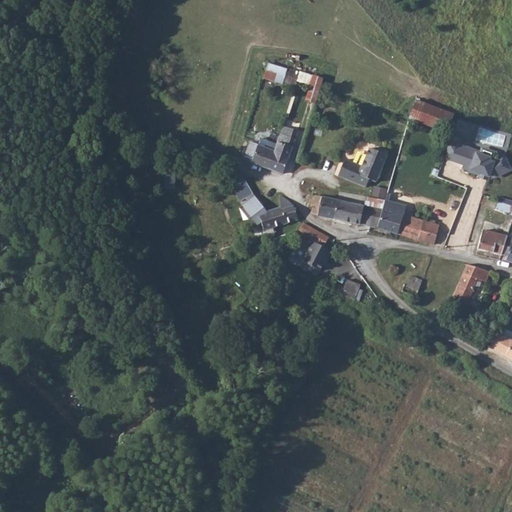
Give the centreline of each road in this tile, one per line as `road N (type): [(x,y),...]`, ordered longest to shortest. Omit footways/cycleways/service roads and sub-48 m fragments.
road 1 (track): [(364,249),(307,219),(264,175),(103,127),(84,110),(120,0)]
road 2 (unclassified): [(511,272),(393,245),(364,249),(365,263),(402,303),(511,373)]
road 3 (unknown): [(450,338),(359,511)]
